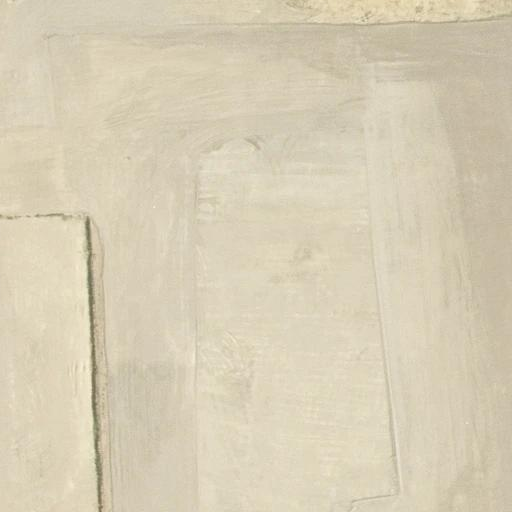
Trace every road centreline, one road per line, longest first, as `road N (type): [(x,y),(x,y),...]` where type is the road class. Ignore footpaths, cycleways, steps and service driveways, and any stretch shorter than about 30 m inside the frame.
road 1 (unknown): [(241,312),(242,96),(260,74),(291,69),(326,75),(338,94),(338,123),(336,198),(290,311)]
road 2 (unknown): [(393,307),(404,511)]
road 3 (unknown): [(38,317),(241,312)]
road 4 (unknown): [(44,511),(38,317)]
